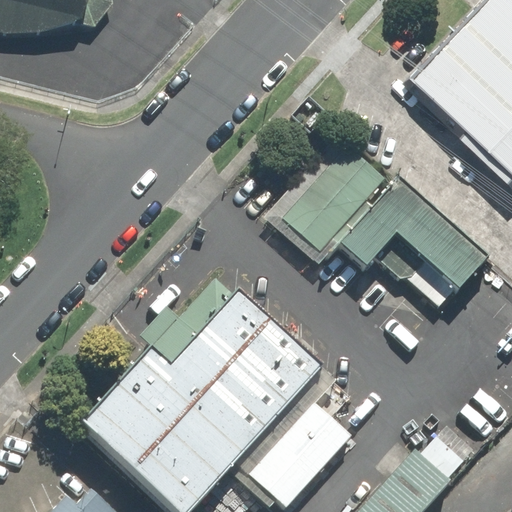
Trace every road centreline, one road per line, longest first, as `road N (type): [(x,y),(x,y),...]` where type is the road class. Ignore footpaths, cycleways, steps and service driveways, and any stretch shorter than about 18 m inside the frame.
road 1 (residential): [(139,166),(292,0)]
road 2 (residential): [(0,324),(139,166)]
road 3 (residential): [(0,132),(139,166)]
